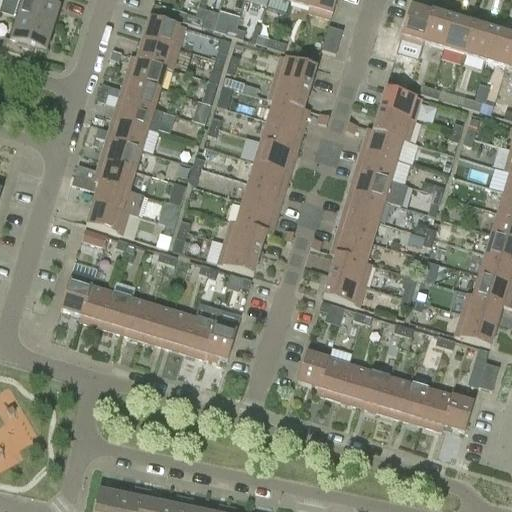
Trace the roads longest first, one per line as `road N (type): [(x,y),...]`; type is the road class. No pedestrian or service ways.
road 1 (residential): [(91,385),(27,364),(10,349),(9,325),(54,153)]
road 2 (residential): [(479,511),(466,495),(248,424)]
road 3 (residential): [(80,451),(309,500)]
road 4 (residential): [(248,424),(314,203)]
road 5 (residential): [(321,180),(375,0)]
road 6 (residential): [(248,424),(91,385)]
